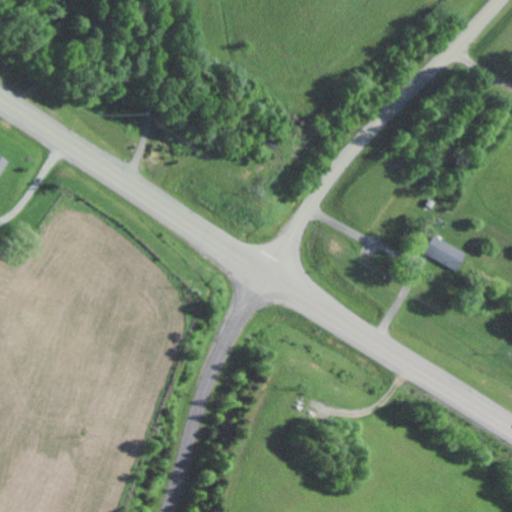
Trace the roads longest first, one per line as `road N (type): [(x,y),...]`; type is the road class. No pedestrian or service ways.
road 1 (trunk): [(511,431),(0,99)]
road 2 (secondary): [(272,276),(350,159),(501,0)]
road 3 (residential): [(174,511),(221,372),(272,276)]
